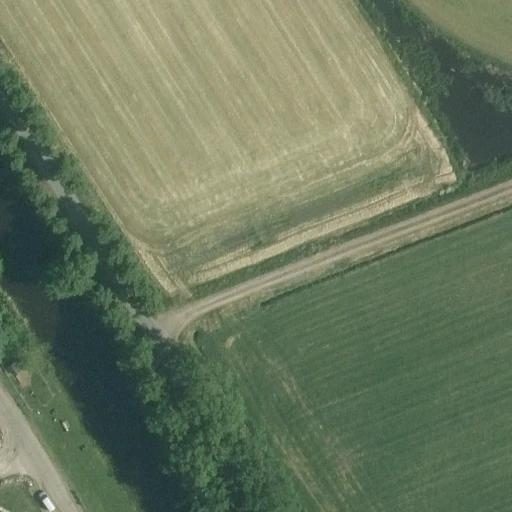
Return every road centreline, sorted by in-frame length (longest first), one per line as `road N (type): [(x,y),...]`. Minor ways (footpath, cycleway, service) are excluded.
road 1 (track): [(511,196),(153,335)]
road 2 (unclassified): [(153,335),(0,91)]
road 3 (unclassified): [(153,335),(264,511)]
road 4 (unclassified): [(69,511),(0,402)]
